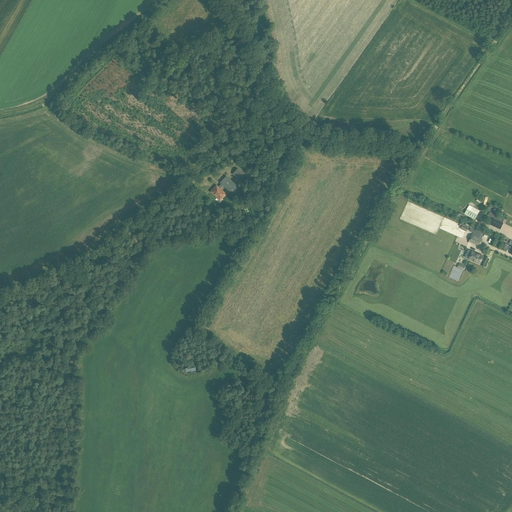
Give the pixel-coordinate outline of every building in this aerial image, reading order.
[(226,194),(216,185),(211,191),(218,197),(219,195),(222,198),(226,194)] [(466,210),(463,214),(474,220),(476,215),(466,210)] [(494,220),(491,226),(501,231),(504,225),(494,220)] [(472,235),(469,241),(480,246),(482,240),(472,235)] [(484,257),(489,259),(492,250),(487,248),(484,257)] [(473,252),(470,259),(481,264),(484,256),(473,252)]
